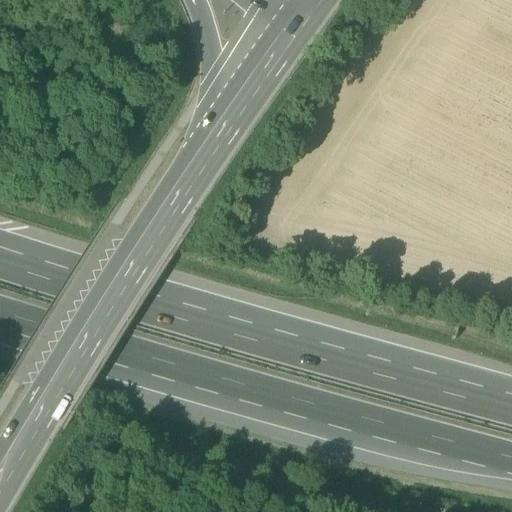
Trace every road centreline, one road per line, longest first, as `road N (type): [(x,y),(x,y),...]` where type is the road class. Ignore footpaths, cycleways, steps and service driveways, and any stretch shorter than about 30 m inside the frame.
road 1 (motorway): [(0,310),(511,458)]
road 2 (primary): [(209,143),(0,483)]
road 3 (motorway): [(511,410),(163,315)]
road 4 (motorway): [(163,315),(0,239)]
road 5 (motorway): [(163,315),(0,263)]
road 6 (motorway): [(194,0),(214,74),(218,117),(209,143)]
road 7 (primary): [(287,30),(209,143)]
